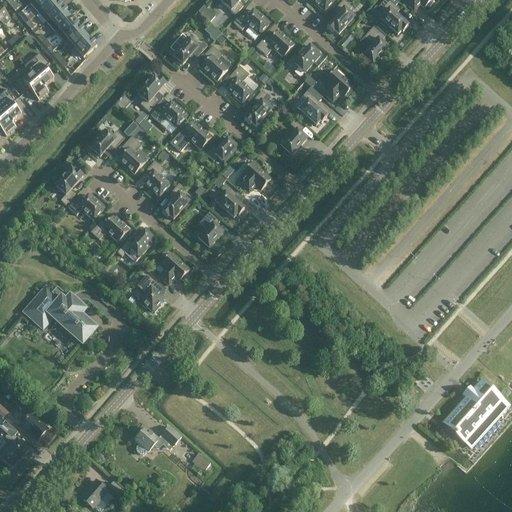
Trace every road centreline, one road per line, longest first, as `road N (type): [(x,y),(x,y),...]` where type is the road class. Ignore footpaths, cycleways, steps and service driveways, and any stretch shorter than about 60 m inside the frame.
road 1 (tertiary): [(19,511),(222,286)]
road 2 (residential): [(167,68),(305,193)]
road 3 (residential): [(0,168),(118,39)]
road 4 (residential): [(100,176),(222,286)]
road 5 (residential): [(275,0),(387,101)]
road 6 (tertiary): [(222,286),(305,193)]
road 7 (tertiary): [(387,101),(471,9)]
road 8 (tertiary): [(305,193),(387,101)]
